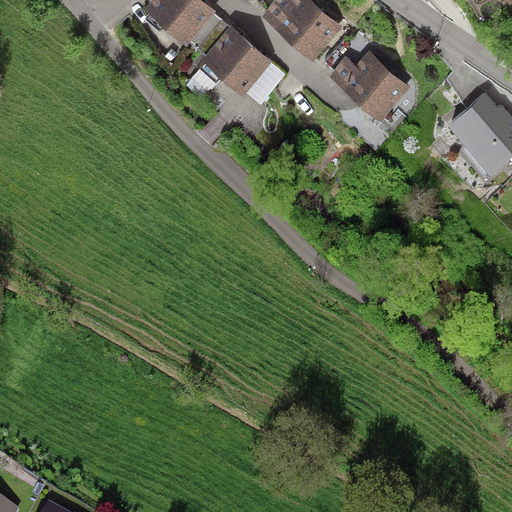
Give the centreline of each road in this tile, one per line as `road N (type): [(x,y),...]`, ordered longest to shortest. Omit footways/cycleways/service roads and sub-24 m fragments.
road 1 (residential): [(73,0),(149,96),(244,189),(511,421)]
road 2 (track): [(295,95),(353,197),(338,267)]
road 3 (residential): [(511,78),(400,0)]
